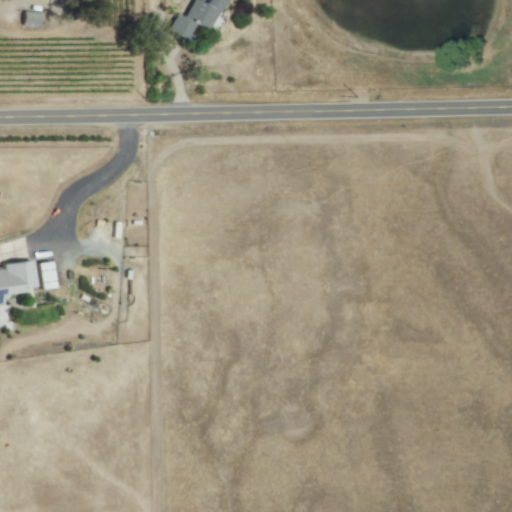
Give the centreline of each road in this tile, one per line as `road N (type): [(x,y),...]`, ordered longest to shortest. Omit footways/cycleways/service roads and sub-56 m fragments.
road 1 (tertiary): [(0,120),(511,107)]
road 2 (track): [(0,244),(60,214),(71,183),(117,158),(121,118)]
